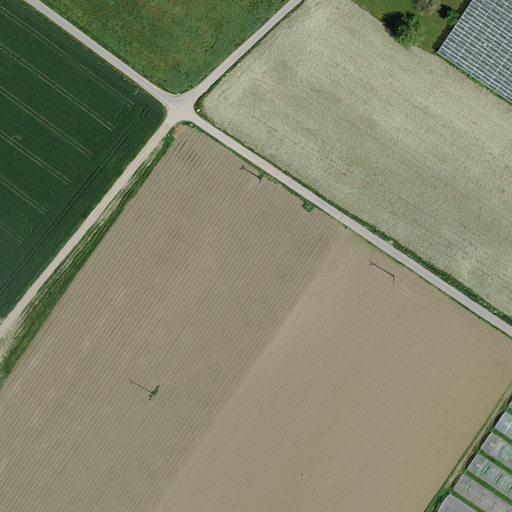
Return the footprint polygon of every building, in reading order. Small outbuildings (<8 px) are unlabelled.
[(511,0),(469,0),(436,50),(511,101),(511,0)] [(511,416),(506,412),(495,429),(511,440),(511,416)] [(511,446),(492,433),(481,450),(511,470),(511,446)] [(511,476),(479,454),(467,470),(511,500),(511,476)] [(511,511),(511,505),(464,473),(453,490),(486,511),(511,511)] [(477,511),(450,494),(438,511),(477,511)]
